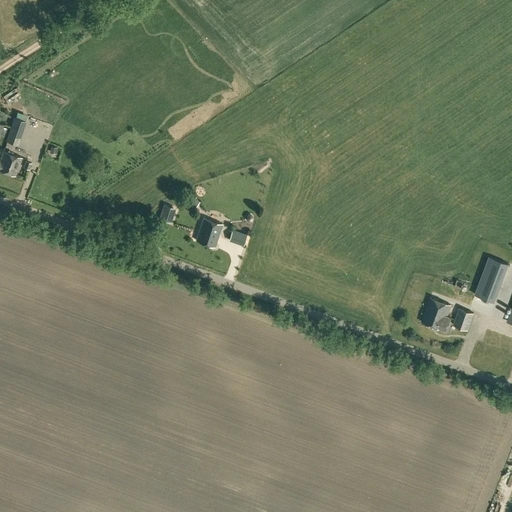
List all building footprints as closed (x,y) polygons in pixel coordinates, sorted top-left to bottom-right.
[(6,141),(19,146),(27,121),(15,116),(6,141)] [(0,169),(15,175),(22,157),(3,151),(0,160),(0,169)] [(23,167),(29,169),(32,162),(26,160),(23,167)] [(185,200),(194,208),(199,202),(190,193),(185,200)] [(159,218),(171,222),(176,208),(164,203),(159,218)] [(196,240),(214,246),(222,223),(204,217),(196,240)] [(421,321),(446,330),(451,317),(447,315),(451,304),(430,297),(421,321)] [(453,324),(468,330),(474,312),(459,307),(453,324)]
